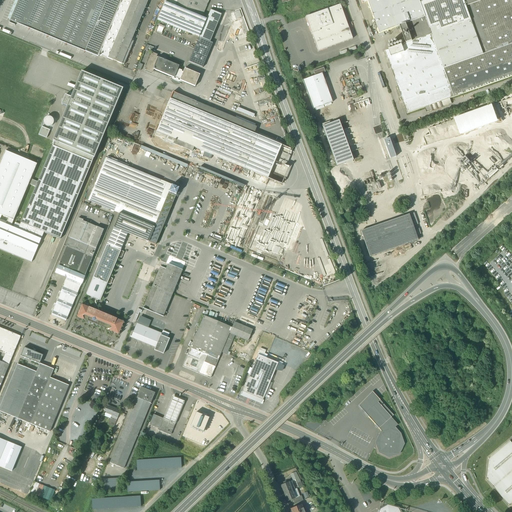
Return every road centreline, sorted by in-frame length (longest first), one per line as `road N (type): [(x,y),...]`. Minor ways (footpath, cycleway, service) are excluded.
road 1 (primary): [(419,433),(364,319),(246,0)]
road 2 (primary): [(179,511),(390,314)]
road 3 (tertiary): [(0,311),(240,409)]
road 4 (tertiary): [(240,409),(404,482)]
road 5 (unclassified): [(352,0),(400,136)]
road 6 (primary): [(475,301),(443,265),(390,314)]
